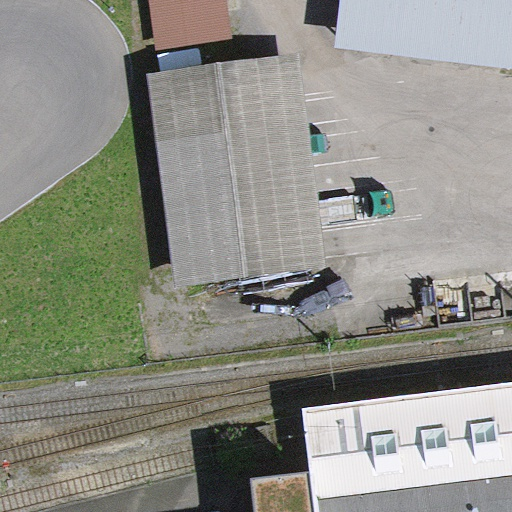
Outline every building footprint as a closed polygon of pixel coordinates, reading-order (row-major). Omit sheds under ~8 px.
[(237,0),(147,0),(153,51),(241,42),(237,0)] [(511,0),(363,0),(358,57),(511,75),(511,0)] [(312,77),(170,96),(198,295),(340,276),(312,77)] [(511,511),(511,392),(304,416),(312,480),(315,511),(511,511)] [(255,511),(315,511),(312,480),(252,487),(255,511)]
